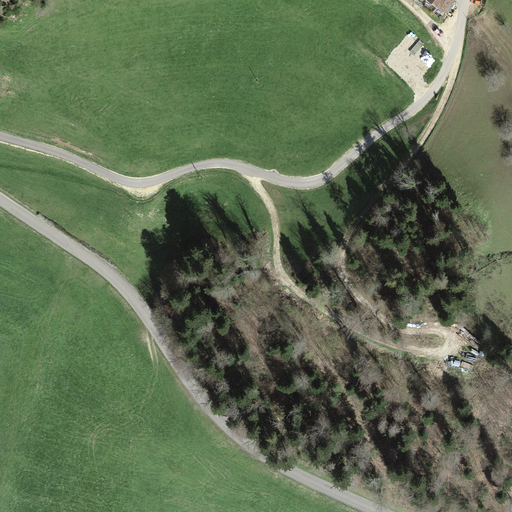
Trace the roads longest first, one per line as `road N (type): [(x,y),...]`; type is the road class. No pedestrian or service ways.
road 1 (track): [(455,46),(435,117),(349,223),(338,249),(339,274),(361,304),(399,324),(443,329),(446,348),(393,344),(296,290),(277,263),(275,212),(245,168)]
road 2 (unclassified): [(377,511),(278,464),(242,437),(121,285),(0,199)]
